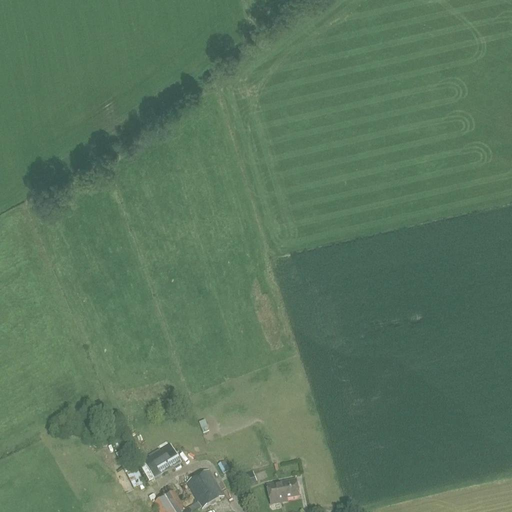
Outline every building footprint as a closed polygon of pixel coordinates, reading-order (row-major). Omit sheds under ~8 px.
[(175,445),(146,461),(156,478),(184,463),(175,445)] [(224,461),(218,465),(223,475),(230,471),(224,461)] [(130,473),(136,490),(147,486),(142,470),(130,473)] [(196,511),(202,509),(203,510),(224,497),(208,472),(187,485),(198,503),(186,511),(175,492),(154,504),(159,511),(196,511)] [(268,487),(271,506),(283,504),(282,501),(300,498),(297,481),(268,487)] [(181,485),(176,488),(182,496),(186,492),(181,485)]
